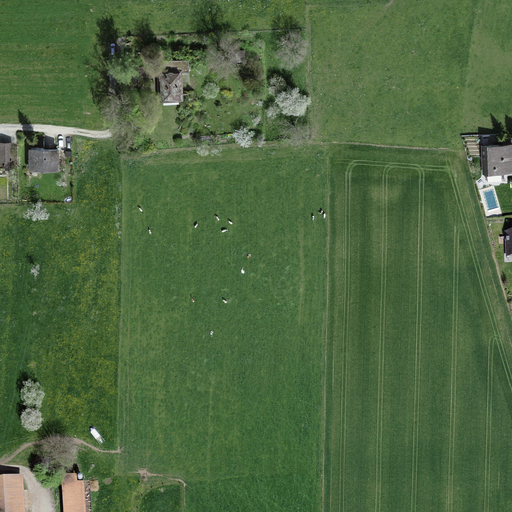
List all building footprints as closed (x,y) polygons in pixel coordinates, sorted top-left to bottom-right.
[(160,72),(161,96),(180,96),(179,72),(189,71),(188,59),(190,59),(166,60),(166,72),(160,72)] [(126,69),(128,84),(145,82),(142,67),(126,69)] [(504,180),(504,171),(511,170),(511,144),(483,146),(483,157),(485,157),(486,179),(488,181),(504,180)] [(0,158),(6,159),(6,168),(12,168),(12,145),(0,145),(0,158)] [(30,149),(30,169),(58,169),(57,149),(30,149)] [(22,511),(20,477),(3,478),(4,511),(22,511)] [(63,478),(65,511),(75,511),(74,478),(63,478)]
